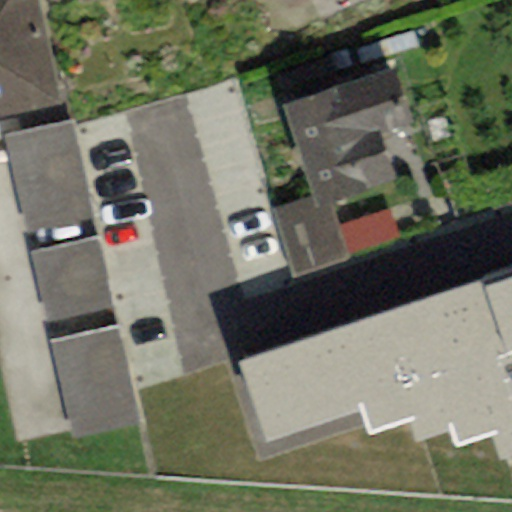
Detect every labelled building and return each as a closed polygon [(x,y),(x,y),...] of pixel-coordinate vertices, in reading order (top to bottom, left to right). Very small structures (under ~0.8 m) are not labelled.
[(35,0),(0,0),(0,116),(59,103),(35,0)] [(391,67),(281,106),(310,197),(314,207),(330,202),(396,178),(386,150),(379,132),(410,121),(391,67)] [(71,120),(2,136),(25,232),(94,216),(71,120)] [(338,227),(330,202),(314,207),(310,197),(269,210),(291,281),(349,262),(347,255),(338,227)] [(390,210),(338,227),(347,255),(399,238),(390,210)] [(302,332),(511,261),(511,219),(511,218),(289,293),(302,332)] [(99,237),(32,253),(48,323),(116,307),(99,237)] [(480,279),(237,361),(264,443),(360,411),(369,436),(407,424),(414,445),(449,433),(454,449),(488,438),(496,463),(511,457),(511,280),(484,290),(480,279)] [(118,328),(51,343),(73,440),(139,425),(118,328)]
